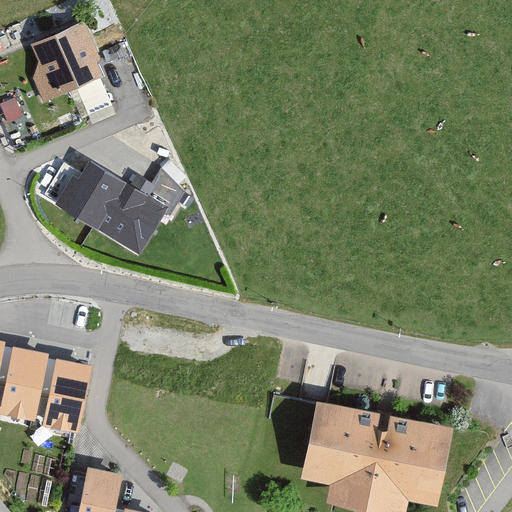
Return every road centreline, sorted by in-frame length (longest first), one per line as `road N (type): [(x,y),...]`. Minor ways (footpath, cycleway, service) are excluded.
road 1 (unclassified): [(511,374),(109,295)]
road 2 (residential): [(109,295),(88,419),(173,511)]
